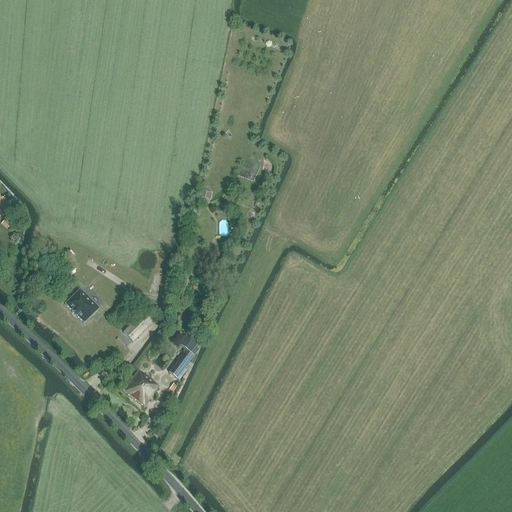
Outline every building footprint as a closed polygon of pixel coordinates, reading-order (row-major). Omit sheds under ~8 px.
[(252,164),(247,177),(254,179),(258,166),(252,164)] [(0,210),(3,213),(11,206),(4,197),(2,199),(0,197),(0,210)] [(227,222),(219,221),(218,232),(227,233),(227,222)] [(99,309),(80,290),(66,304),(65,305),(66,306),(66,305),(72,311),(72,312),(77,317),(77,316),(83,323),(84,324),(85,323),(99,309)] [(138,319),(123,334),(133,343),(148,328),(138,319)] [(179,345),(185,350),(191,354),(199,344),(187,335),(179,345)] [(194,356),(191,354),(185,350),(168,373),(179,381),(186,371),(184,370),(194,356)] [(138,371),(123,392),(144,407),(159,388),(153,384),(154,382),(138,371)]
